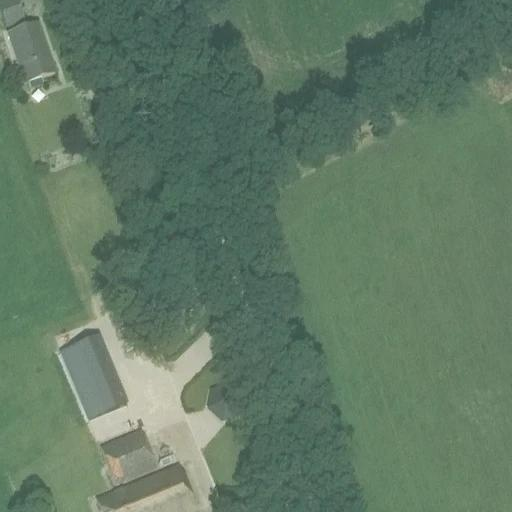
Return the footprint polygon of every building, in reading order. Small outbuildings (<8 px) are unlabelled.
[(0,13),(6,31),(26,24),(17,0),(3,0),(0,1),(0,13)] [(38,26),(9,36),(26,85),(55,75),(38,26)] [(61,355),(89,423),(126,407),(99,340),(61,355)] [(209,394),(206,412),(222,426),(240,418),(242,397),(227,386),(209,394)] [(141,433),(101,449),(116,487),(157,470),(141,433)] [(178,469),(97,502),(100,511),(193,511),(195,511),(178,469)]
